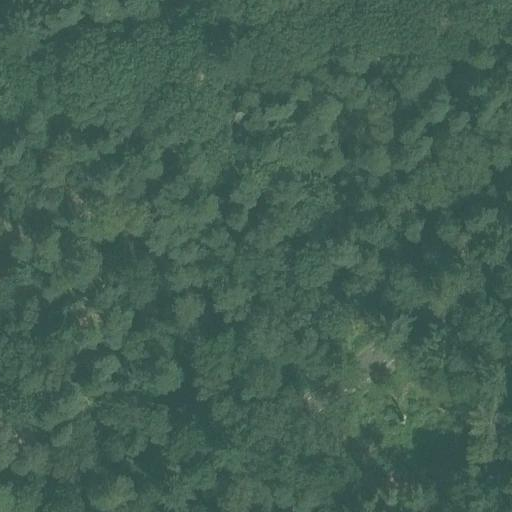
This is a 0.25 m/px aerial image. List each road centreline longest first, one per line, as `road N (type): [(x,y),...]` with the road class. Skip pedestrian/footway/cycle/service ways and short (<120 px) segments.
road 1 (secondary): [(172,511),(511,253)]
road 2 (track): [(0,45),(281,0)]
